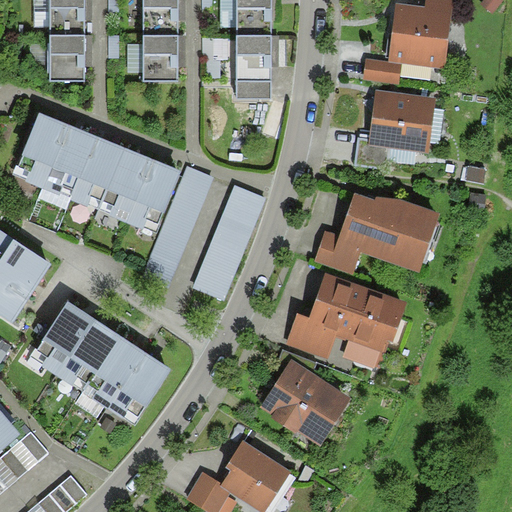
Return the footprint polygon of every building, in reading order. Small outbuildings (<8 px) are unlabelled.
[(83,0),(45,0),(46,30),(83,31),(83,13),(91,13),(91,0),(83,0)] [(176,0),(141,0),(142,28),(178,28),(177,13),(182,13),(182,0),(177,0),(176,0)] [(269,0),(234,0),(235,30),(270,31),(270,16),(276,16),(276,0),(270,0),(269,0)] [(395,0),(392,0),(388,52),(444,57),(448,0),(424,0),(424,2),(395,0)] [(16,55),(22,31),(11,28),(5,52),(16,55)] [(178,28),(142,28),(143,75),(179,74),(178,60),(183,60),(183,45),(178,45),(178,28)] [(116,50),(115,29),(106,29),(106,50),(116,50)] [(83,31),(46,30),(45,75),(83,76),(83,58),(89,58),(89,45),(83,45),(83,31)] [(270,31),(235,30),(234,76),(269,76),(269,60),(277,60),(277,48),(269,48),(270,31)] [(211,55),(211,33),(197,33),(197,56),(211,55)] [(361,52),(359,71),(396,76),(398,57),(361,52)] [(409,79),(434,80),(435,69),(410,68),(409,79)] [(235,97),(268,97),(268,77),(235,77),(235,97)] [(375,89),(370,136),(419,141),(424,94),(375,89)] [(28,177),(43,183),(66,125),(36,114),(17,164),(31,170),(28,177)] [(63,181),(74,185),(93,136),(66,125),(43,183),(60,189),(63,181)] [(92,193),(101,197),(121,147),(93,136),(74,185),(70,195),(88,202),(92,193)] [(353,155),(385,158),(387,139),(355,136),(353,155)] [(112,211),(126,216),(149,158),(121,147),(101,197),(116,202),(112,211)] [(146,218),(157,223),(178,169),(149,158),(126,216),(144,223),(146,218)] [(189,167),(144,273),(169,284),(214,177),(189,167)] [(236,185),(193,287),(219,298),(262,196),(236,185)] [(353,188),(337,237),(359,244),(415,263),(434,207),(377,189),(375,195),(353,188)] [(352,264),(359,244),(337,237),(340,230),(322,224),(313,252),(352,264)] [(0,230),(0,274),(28,293),(46,268),(26,254),(29,249),(0,230)] [(333,322),(377,340),(383,326),(390,329),(401,302),(325,271),(310,309),(298,304),(285,335),(321,350),(333,322)] [(0,312),(11,320),(28,293),(0,274),(0,312)] [(59,372),(92,320),(65,303),(36,348),(50,357),(46,363),(59,372)] [(88,382),(118,337),(92,320),(59,372),(74,381),(78,375),(88,382)] [(110,405),(144,354),(118,337),(88,382),(99,389),(95,395),(110,405)] [(304,371),(311,356),(280,342),(273,357),(304,371)] [(140,415),(169,370),(144,354),(110,405),(125,415),(130,408),(140,415)] [(283,370),(265,398),(274,404),(269,410),(293,425),(298,419),(317,431),(342,392),(309,371),(302,382),(283,370)] [(0,408),(0,449),(17,434),(3,418),(9,414),(2,406),(0,408)] [(39,461),(49,452),(31,431),(20,439),(39,461)] [(221,477),(263,503),(288,463),(240,434),(227,454),(233,457),(221,477)] [(28,469),(39,461),(20,439),(10,448),(28,469)] [(0,456),(18,478),(28,469),(10,448),(0,456)] [(0,477),(8,487),(18,478),(0,456),(0,477)] [(185,490),(212,507),(224,487),(198,470),(185,490)] [(88,494),(71,474),(61,483),(77,503),(88,494)] [(77,503),(61,483),(50,491),(67,511),(77,503)] [(66,511),(67,511),(50,491),(39,500),(49,511),(66,511)] [(49,511),(39,500),(29,509),(31,511),(49,511)]
